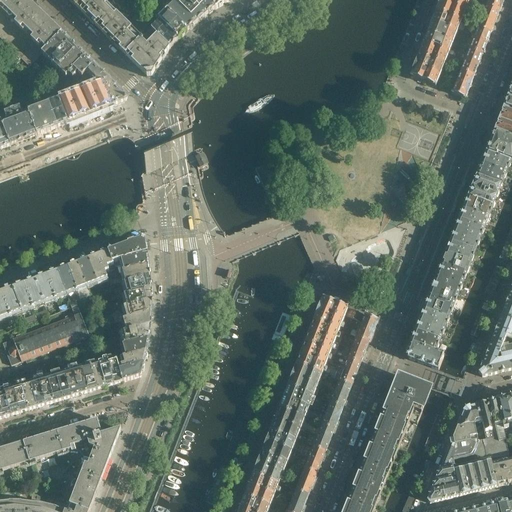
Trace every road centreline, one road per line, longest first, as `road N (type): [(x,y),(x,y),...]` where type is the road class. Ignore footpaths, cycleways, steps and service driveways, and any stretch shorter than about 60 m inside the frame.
road 1 (residential): [(230,511),(317,293),(328,289),(400,317)]
road 2 (primary): [(127,511),(195,325),(190,212)]
road 3 (unclassified): [(400,317),(479,117)]
road 4 (primary): [(163,218),(167,318),(151,392)]
road 5 (residential): [(0,279),(163,218)]
road 6 (residential): [(479,117),(402,85),(400,69),(427,0)]
road 7 (residential): [(0,167),(151,106)]
road 8 (unclassified): [(323,511),(383,360)]
road 9 (residential): [(151,392),(0,438)]
road 10 (tertiary): [(46,0),(151,106)]
road 11 (residential): [(465,393),(511,271)]
road 12 (primary): [(151,392),(103,511)]
road 13 (residential): [(419,509),(465,393)]
road 14 (primary): [(183,72),(284,0)]
